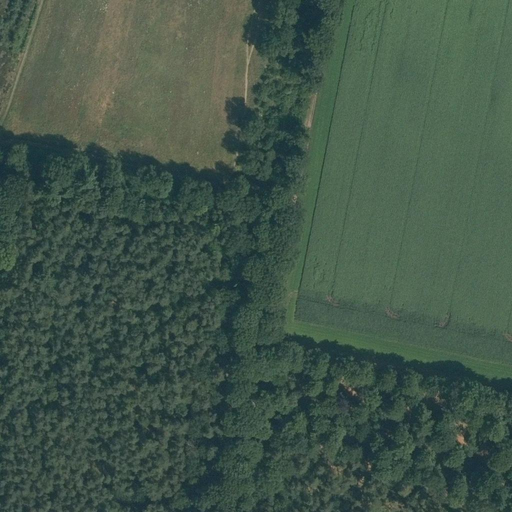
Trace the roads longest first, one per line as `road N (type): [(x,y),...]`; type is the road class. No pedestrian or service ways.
road 1 (track): [(511,385),(267,337),(290,192)]
road 2 (track): [(0,136),(223,180)]
road 3 (track): [(290,192),(328,0)]
road 4 (track): [(267,337),(233,511)]
